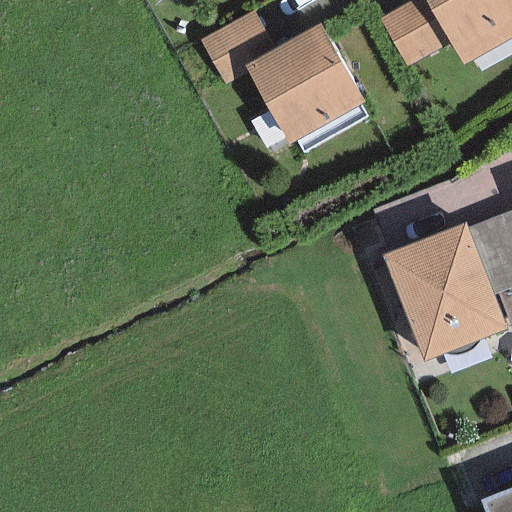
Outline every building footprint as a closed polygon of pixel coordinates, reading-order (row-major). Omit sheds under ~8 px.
[(407,69),(450,43),(424,0),(411,0),(378,20),(407,69)] [(511,0),(424,0),(450,43),(462,65),(511,37),(511,0)] [(253,11),(199,40),(224,87),(247,75),(243,67),(274,50),(253,11)] [(274,50),(243,67),(247,75),(288,147),(363,104),(319,25),(274,50)] [(511,211),(465,229),(491,296),(511,287),(511,211)] [(463,225),(380,257),(422,362),(505,330),(491,296),(465,229),(463,225)] [(511,511),(511,488),(481,501),(484,511),(511,511)]
